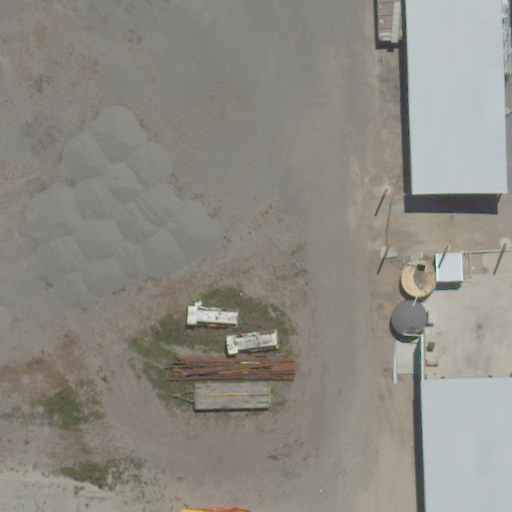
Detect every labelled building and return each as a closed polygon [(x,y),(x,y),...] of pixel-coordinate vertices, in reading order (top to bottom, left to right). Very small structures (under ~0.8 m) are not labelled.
[(51,0),(37,0),(0,27),(0,59),(58,139),(120,94),(51,0)] [(511,24),(437,26),(440,196),(511,194),(511,24)] [(355,165),(326,162),(314,284),(343,287),(355,165)] [(29,171),(0,167),(0,222),(22,225),(29,171)] [(135,232),(102,231),(89,479),(122,481),(135,232)]
